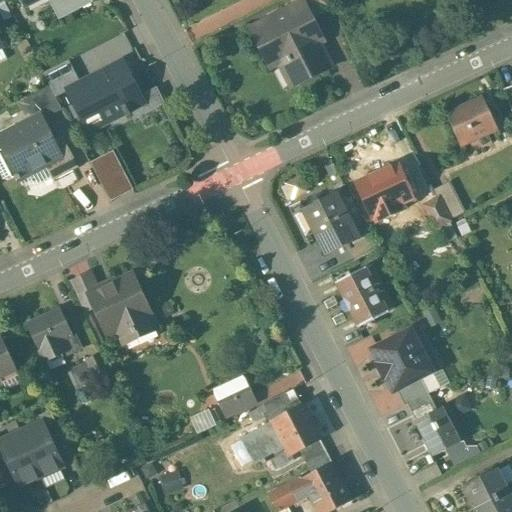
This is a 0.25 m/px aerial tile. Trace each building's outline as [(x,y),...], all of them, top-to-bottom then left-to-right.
[(22,0),(23,0),(47,0),(58,19),(91,2),(90,0),(22,0)] [(286,0),(291,8),(300,3),(309,21),(333,10),(328,0),(286,0)] [(291,8),(252,28),(271,66),(286,59),(288,63),(289,62),(298,80),(328,65),(318,43),(320,42),(309,21),(300,3),(291,8)] [(67,60),(43,73),(49,86),(55,97),(66,91),(79,84),(67,60)] [(79,84),(66,91),(87,132),(89,131),(88,129),(122,112),(124,117),(129,114),(127,111),(143,103),(122,62),(79,84)] [(49,86),(22,100),(32,119),(39,116),(41,120),(61,110),(55,97),(49,86)] [(511,86),(503,90),(511,113),(511,86)] [(481,97),(445,115),(459,145),(496,128),(481,97)] [(32,119),(0,135),(0,144),(2,149),(16,175),(13,177),(13,178),(15,181),(18,179),(18,180),(45,166),(61,158),(52,141),(41,120),(39,116),(32,119)] [(61,158),(45,166),(52,181),(78,168),(61,136),(52,141),(61,158)] [(2,149),(0,150),(0,173),(3,179),(7,181),(11,178),(11,179),(13,178),(13,177),(16,175),(2,149)] [(91,163),(110,201),(132,190),(113,152),(91,163)] [(396,164),(353,185),(369,217),(371,216),(374,222),(403,208),(399,199),(411,193),(404,178),(404,179),(396,164)] [(284,181),(290,198),(308,192),(302,174),(284,181)] [(447,184),(434,191),(438,198),(448,219),(462,212),(447,184)] [(334,193),(302,210),(303,211),(314,232),(326,255),(346,245),(357,239),(357,238),(334,193)] [(438,198),(424,205),(436,228),(449,221),(448,219),(438,198)] [(314,232),(303,211),(293,216),(304,237),(314,232)] [(367,233),(357,238),(357,239),(346,245),(354,260),(375,248),(367,233)] [(371,265),(365,268),(364,267),(334,283),(343,300),(348,311),(348,310),(357,327),(387,312),(387,311),(393,308),(371,265)] [(131,274),(113,283),(112,281),(87,292),(87,293),(94,308),(107,335),(129,325),(131,328),(130,329),(132,334),(133,333),(135,338),(154,329),(148,316),(150,315),(131,274)] [(84,285),(73,291),(83,313),(94,308),(87,293),(87,292),(84,285)] [(57,308),(25,323),(37,349),(39,348),(60,339),(70,334),(65,323),(57,308)] [(80,349),(68,322),(65,323),(70,334),(60,339),(66,352),(64,353),(66,356),(80,349)] [(416,327),(371,350),(379,364),(377,366),(384,380),(386,379),(393,393),(397,391),(421,379),(433,373),(423,353),(428,351),(416,327)] [(0,338),(0,337),(0,376),(15,370),(0,338)] [(60,339),(39,348),(45,361),(64,353),(66,352),(60,339)] [(98,353),(84,359),(94,380),(108,374),(98,353)] [(244,378),(213,393),(219,406),(250,391),(244,378)] [(421,379),(397,391),(405,406),(408,405),(429,395),(421,379)] [(250,391),(219,406),(225,418),(256,404),(250,391)] [(429,395),(408,405),(415,420),(436,410),(429,395)] [(301,405),(240,438),(254,464),(260,461),(262,464),(265,462),(264,459),(285,448),(289,456),(300,450),(319,440),(320,440),(301,405)] [(198,432),(216,423),(209,407),(191,415),(198,432)] [(415,420),(414,421),(432,456),(460,442),(442,407),(436,410),(415,420)] [(18,431),(42,478),(65,467),(41,420),(18,431)] [(0,439),(0,450),(19,489),(42,478),(18,431),(0,439)] [(319,440),(300,450),(306,462),(325,452),(319,440)] [(326,453),(306,463),(312,473),(331,463),(326,453)] [(312,473),(300,479),(308,495),(316,511),(329,511),(352,500),(332,462),(331,463),(312,473)] [(497,469),(461,487),(473,510),(509,492),(497,469)] [(300,479),(274,493),(282,509),(286,507),(308,495),(300,479)] [(511,511),(511,498),(509,492),(473,510),(474,511),(511,511)]
